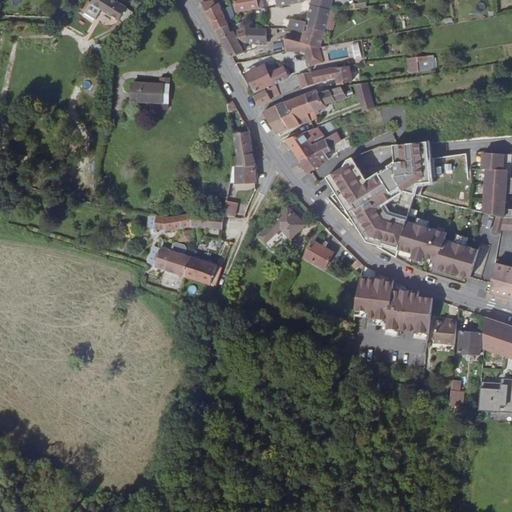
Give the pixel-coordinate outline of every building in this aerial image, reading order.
[(103,8),(120,19),(127,7),(114,0),(93,0),(92,2),(103,8)] [(249,10),(260,7),(258,0),(234,0),(237,12),(249,10)] [(314,0),(313,5),(331,10),(333,0),(314,0)] [(216,1),(202,4),(207,14),(220,3),(218,4),(216,1)] [(92,2),(88,10),(87,11),(98,17),(103,8),(92,2)] [(215,27),(217,30),(230,24),(220,3),(207,14),(215,27)] [(326,29),(331,13),(331,10),(313,5),(307,24),(326,29)] [(120,19),(127,23),(136,13),(127,7),(120,19)] [(227,49),(232,58),(245,52),(241,43),(268,43),(267,36),(272,36),(271,30),(249,30),(246,30),(241,30),(236,29),(233,31),(230,24),(217,30),(227,49)] [(318,46),(322,47),(326,29),(307,24),(305,30),(302,42),(307,43),(318,46)] [(302,42),(289,39),(287,37),(285,41),(286,52),(304,50),(309,66),(323,61),(318,46),(307,43),(302,42)] [(326,48),(328,61),(330,61),(360,57),(357,42),(326,48)] [(429,70),(427,57),(418,59),(419,72),(429,70)] [(248,73),(255,92),(273,84),(274,87),(281,83),(285,82),(291,79),(287,69),(270,76),(266,66),(248,73)] [(324,70),(315,72),(313,73),(315,78),(325,75),(327,79),(338,77),(340,84),(352,82),(350,67),(330,70),(324,70)] [(315,83),(311,73),(299,75),(298,76),(301,83),(303,88),(315,83)] [(315,78),(313,73),(311,73),(315,83),(327,81),(327,79),(325,75),(315,78)] [(153,95),(153,100),(160,101),(160,107),(168,108),(170,77),(162,76),(161,82),(154,82),(153,87),(153,95)] [(301,83),(298,76),(291,79),(285,82),(289,89),(301,83)] [(274,87),(267,90),(272,99),(285,91),(281,83),(274,87)] [(369,83),(353,85),(350,86),(352,90),(357,89),(363,110),(375,107),(369,83)] [(352,90),(350,86),(350,85),(328,92),(336,101),(353,94),(352,90)] [(267,90),(254,97),(260,107),(272,100),(272,99),(267,90)] [(334,102),(336,101),(328,92),(319,94),(318,91),(306,94),(316,111),(327,107),(326,105),(334,102)] [(299,126),(311,121),(309,114),(316,111),(306,94),(286,102),(299,126)] [(286,102),(279,106),(290,129),(299,126),(286,102)] [(279,106),(264,112),(272,125),(278,135),(290,129),(279,106)] [(311,121),(319,118),(316,111),(309,114),(311,121)] [(329,146),(340,140),(334,129),(323,135),(325,139),(329,146)] [(237,165),(255,166),(253,158),(251,140),(249,132),(235,134),(238,157),(234,157),(235,162),(235,165),(237,165)] [(312,146),(305,133),(286,140),(287,141),(291,148),(301,162),(316,152),(312,146)] [(331,151),(329,146),(325,139),(312,146),(316,152),(301,162),(304,166),(308,172),(330,159),(326,154),(331,151)] [(358,166),(352,156),(346,158),(343,165),(326,177),(331,185),(336,194),(328,198),(367,241),(396,257),(407,218),(415,192),(420,194),(423,183),(431,181),(428,150),(427,140),(393,143),(394,153),(395,160),(387,163),(389,166),(366,178),(358,166)] [(503,218),(511,217),(511,209),(505,210),(506,194),(511,194),(511,179),(506,180),(506,172),(502,172),(502,164),(510,164),(510,156),(479,156),(478,171),(483,171),(484,213),(503,218)] [(256,181),(255,166),(237,165),(237,182),(256,181)] [(221,197),(228,198),(231,181),(224,180),(221,197)] [(224,217),(227,203),(228,198),(221,197),(219,210),(213,209),(212,215),(224,217)] [(422,262),(464,274),(470,255),(432,245),(436,234),(438,232),(445,204),(440,202),(422,262)] [(224,217),(236,218),(238,205),(227,203),(224,217)] [(269,224),(283,240),(288,236),(290,238),(304,224),(287,206),(269,224)] [(268,209),(261,215),(265,219),(271,213),(268,209)] [(192,226),(222,228),(224,217),(212,215),(196,214),(192,213),(176,216),(166,218),(165,230),(167,229),(190,225),(192,226)] [(166,218),(157,216),(155,228),(165,230),(166,218)] [(511,231),(511,218),(503,218),(502,225),(501,231),(511,231)] [(323,246),(315,241),(306,256),(325,268),(334,253),(326,248),(323,246)] [(180,274),(186,276),(192,257),(162,247),(156,267),(176,273),(180,274)] [(156,252),(149,251),(148,263),(155,263),(156,252)] [(483,253),(479,266),(489,269),(491,262),(489,261),(490,255),(483,253)] [(186,276),(217,286),(223,266),(192,257),(186,276)] [(511,268),(496,264),(491,292),(494,293),(511,297),(511,268)] [(394,279),(360,275),(356,304),(370,305),(369,311),(375,312),(389,313),(387,328),(402,329),(402,319),(403,316),(409,317),(408,330),(415,331),(416,324),(421,325),(422,313),(418,313),(419,308),(418,308),(419,296),(419,291),(393,288),(394,279)] [(432,312),(434,297),(419,296),(418,308),(419,308),(418,313),(422,313),(421,325),(416,324),(415,331),(415,337),(430,338),(430,332),(432,312)] [(511,357),(511,325),(487,317),(484,348),(511,357)] [(457,344),(460,318),(451,318),(451,321),(446,320),(439,319),(437,342),(457,344)] [(460,352),(481,353),(482,333),(461,331),(460,352)] [(502,383),(482,382),(480,407),(502,409),(502,405),(511,405),(511,379),(503,379),(502,383)]
